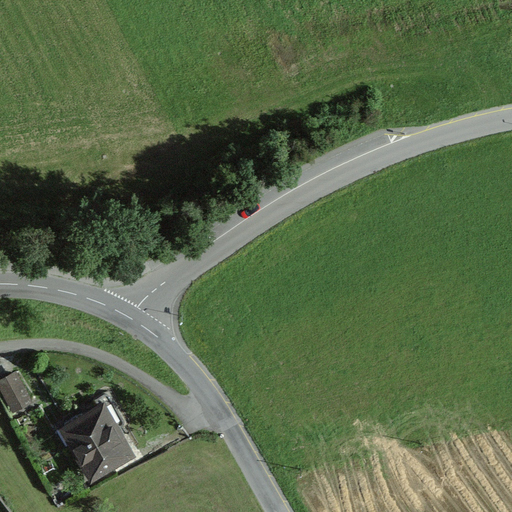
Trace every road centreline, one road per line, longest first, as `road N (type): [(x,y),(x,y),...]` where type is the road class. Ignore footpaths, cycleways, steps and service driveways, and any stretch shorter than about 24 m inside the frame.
road 1 (residential): [(128,316),(164,281),(346,172),(438,136),(511,119)]
road 2 (residential): [(128,316),(186,368),(277,511)]
road 3 (residential): [(0,284),(57,289),(128,316)]
